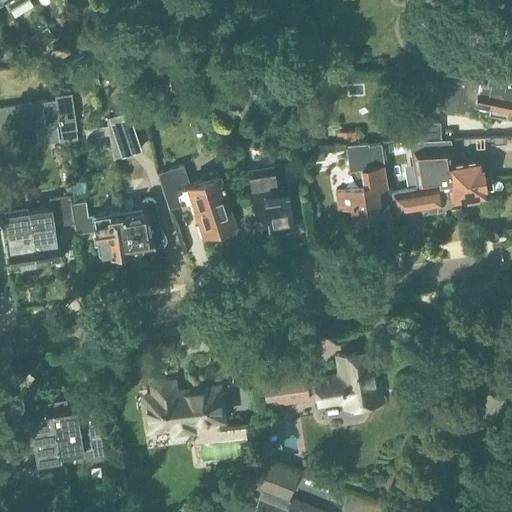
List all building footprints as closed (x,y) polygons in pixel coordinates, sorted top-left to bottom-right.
[(3,0),(9,10),(24,0),(3,0)] [(171,0),(183,19),(196,12),(189,0),(171,0)] [(460,0),(459,3),(492,15),(498,1),(494,0),(460,0)] [(76,26),(96,14),(90,4),(71,15),(68,12),(76,26)] [(450,22),(484,36),(492,18),(457,4),(450,22)] [(68,31),(76,26),(68,12),(60,17),(68,31)] [(47,27),(36,33),(39,39),(43,45),(54,39),(47,27)] [(27,38),(35,50),(43,45),(36,33),(27,38)] [(269,60),(280,50),(268,37),(257,48),(253,52),(265,64),(269,60)] [(26,55),(35,50),(27,38),(19,43),(26,55)] [(486,81),(511,86),(511,52),(492,49),(486,81)] [(227,81),(234,97),(240,113),(259,106),(247,73),(227,81)] [(462,77),(452,75),(444,74),(438,107),(464,112),(466,101),(490,105),(489,113),(506,116),(507,108),(511,109),(511,86),(486,81),(462,77)] [(56,99),(60,123),(61,131),(77,128),(72,93),(55,95),(56,99)] [(41,101),(44,125),(60,123),(56,99),(41,101)] [(29,103),(32,127),(44,125),(41,101),(29,103)] [(20,129),(32,127),(29,103),(17,104),(20,129)] [(5,106),(8,131),(20,129),(17,104),(5,106)] [(0,131),(8,131),(5,106),(0,106),(0,131)] [(113,157),(141,150),(126,107),(121,109),(122,112),(106,118),(113,157)] [(442,139),(441,122),(396,124),(397,140),(414,140),(415,140),(442,139)] [(57,124),(36,127),(38,144),(60,140),(57,124)] [(337,143),(356,143),(356,131),(337,132),(337,143)] [(416,152),(421,187),(429,185),(441,183),(491,175),(490,165),(487,162),(483,162),(482,157),(455,161),(452,138),(442,139),(415,140),(414,140),(416,152)] [(385,165),(382,146),(381,143),(368,144),(368,141),(356,143),(345,144),(349,170),(360,168),(363,185),(350,187),(350,188),(336,190),(339,207),(353,205),(355,219),(381,215),(373,167),(385,165)] [(312,151),(314,161),(325,159),(323,149),(312,151)] [(189,183),(183,164),(158,173),(170,206),(194,199),(201,221),(197,222),(200,232),(204,231),(204,233),(219,228),(222,235),(236,231),(234,223),(236,222),(223,184),(225,183),(223,179),(222,180),(220,173),(218,173),(217,170),(201,175),(203,178),(189,183)] [(278,189),(274,166),(249,170),(255,210),(266,208),(269,232),(295,228),(288,188),(278,189)] [(460,188),(462,200),(489,196),(487,190),(491,189),(493,186),(491,175),(441,183),(443,192),(460,188)] [(436,204),(462,200),(460,188),(443,192),(441,183),(429,185),(421,187),(404,189),(393,191),(396,211),(415,208),(423,206),(423,209),(423,211),(437,209),(437,207),(436,207),(436,204)] [(36,261),(45,260),(50,259),(50,262),(61,260),(59,247),(57,238),(56,238),(54,224),(74,221),(71,203),(70,195),(49,198),(50,205),(28,209),(36,261)] [(157,209),(156,209),(154,199),(152,197),(151,197),(150,197),(148,197),(146,197),(145,198),(144,199),(143,200),(142,201),(144,211),(124,214),(130,249),(154,246),(153,245),(164,243),(165,242),(165,241),(165,240),(166,238),(166,237),(165,236),(165,235),(164,233),(163,233),(162,232),(161,231),(157,209)] [(124,214),(123,211),(123,209),(94,214),(94,216),(86,217),(86,216),(89,215),(86,200),(71,203),(74,221),(76,232),(88,230),(88,228),(96,227),(100,252),(101,255),(104,256),(106,254),(107,252),(111,251),(111,253),(130,250),(124,214)] [(453,218),(461,217),(460,208),(451,210),(453,218)] [(5,212),(10,249),(13,267),(23,266),(23,263),(36,261),(28,209),(5,212)] [(473,219),(464,220),(466,232),(475,230),(473,219)] [(419,341),(407,347),(413,358),(424,352),(419,341)] [(306,371),(263,378),(267,404),(310,397),(309,389),(317,388),(319,402),(345,398),(346,405),(381,400),(377,378),(375,378),(371,349),(339,354),(341,373),(315,377),(316,379),(308,381),(306,371)] [(173,426),(179,430),(187,428),(192,423),(224,418),(219,384),(175,390),(174,380),(153,383),(155,394),(149,394),(152,409),(146,410),(149,430),(173,426)] [(61,397),(51,399),(60,455),(82,451),(82,448),(91,446),(90,437),(102,436),(98,410),(78,413),(77,405),(75,392),(61,395),(61,397)] [(20,423),(13,429),(15,440),(23,444),(34,442),(37,461),(60,458),(51,399),(39,401),(39,398),(28,400),(31,422),(20,423)] [(91,446),(82,448),(82,451),(84,461),(105,458),(102,436),(90,437),(91,446)] [(3,477),(23,474),(20,455),(13,456),(0,458),(3,477)] [(259,485),(288,497),(298,474),(268,462),(259,485)] [(227,504),(243,511),(248,496),(232,490),(227,504)] [(325,511),(293,499),(288,511),(274,505),(260,500),(254,511),(325,511)]
